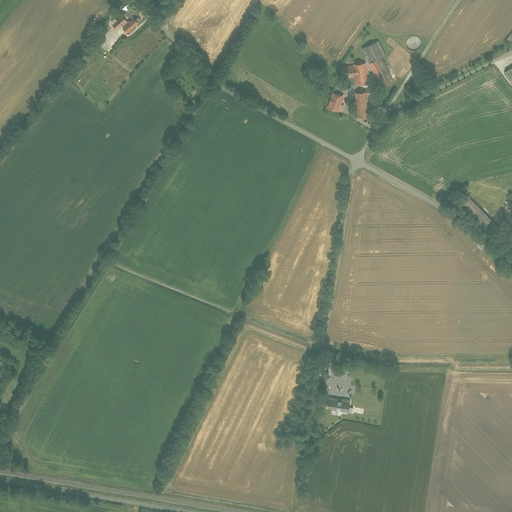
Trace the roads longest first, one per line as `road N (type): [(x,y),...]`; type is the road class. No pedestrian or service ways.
road 1 (unclassified): [(357,161),(302,470)]
road 2 (residential): [(139,0),(214,82),(357,161)]
road 3 (residential): [(357,161),(445,210),(511,276)]
road 4 (track): [(167,511),(0,482)]
road 5 (track): [(460,0),(387,114)]
